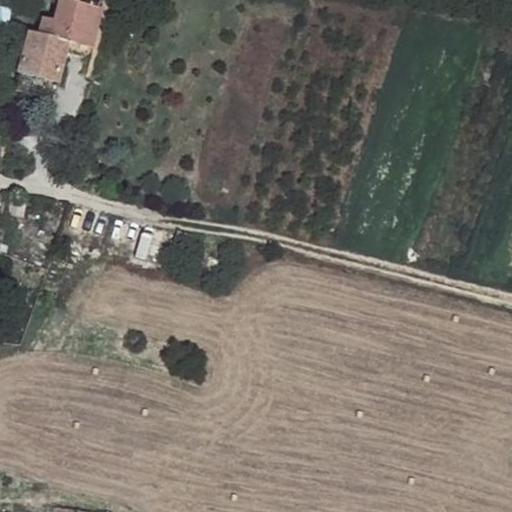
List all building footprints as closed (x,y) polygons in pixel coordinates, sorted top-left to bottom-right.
[(43,19),(39,35),(69,42),(79,47),(81,39),(94,43),(104,11),(81,4),(82,1),(79,0),(77,0),(63,0),(55,22),(43,19)] [(0,5),(0,25),(6,26),(9,7),(0,5)] [(33,33),(21,75),(59,84),(69,42),(39,35),(33,33)] [(91,52),(84,74),(87,75),(96,53),(91,52)] [(87,75),(95,77),(100,55),(96,53),(87,75)] [(21,75),(17,91),(55,100),(59,84),(21,75)] [(179,237),(178,247),(193,250),(195,241),(179,237)]
